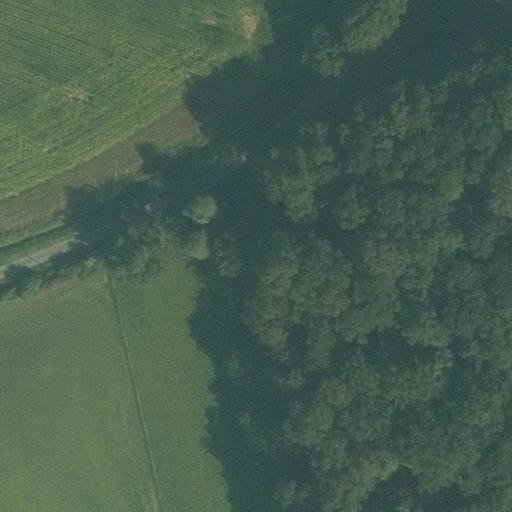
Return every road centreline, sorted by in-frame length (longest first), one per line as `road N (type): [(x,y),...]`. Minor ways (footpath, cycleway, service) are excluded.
road 1 (track): [(332,97),(430,511)]
road 2 (unclassified): [(0,275),(167,205),(314,104)]
road 3 (unclassified): [(511,20),(314,104)]
road 4 (unclassified): [(314,104),(404,0)]
